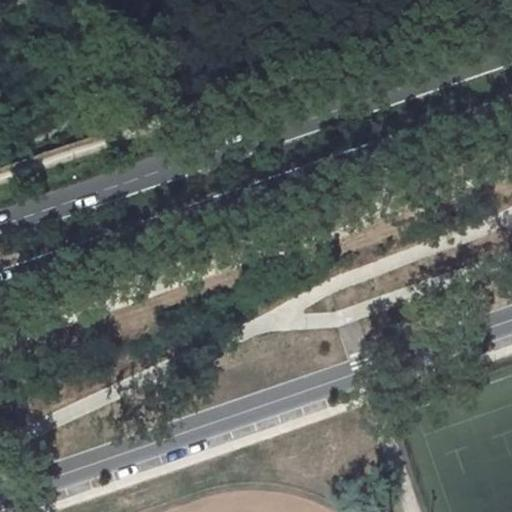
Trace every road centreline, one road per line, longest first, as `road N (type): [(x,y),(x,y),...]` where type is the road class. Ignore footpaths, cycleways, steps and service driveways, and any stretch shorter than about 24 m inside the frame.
road 1 (primary): [(511,50),(0,225)]
road 2 (primary): [(0,283),(511,109)]
road 3 (unclassified): [(0,498),(511,326)]
